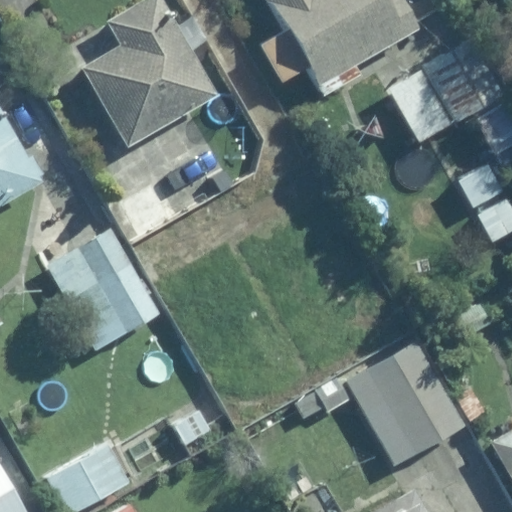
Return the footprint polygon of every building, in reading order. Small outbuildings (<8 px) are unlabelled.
[(123,46),(84,69),(129,145),(216,95),(160,0),(143,0),(108,21),(123,46)] [(265,0),(317,92),(423,33),(404,0),(265,0)] [(453,45),(421,62),(451,118),(483,101),(453,45)] [(413,65),(380,85),(411,138),(444,118),(413,65)] [(511,120),(499,100),(470,117),(493,155),(511,143),(511,120)] [(0,206),(44,182),(0,103),(0,206)] [(151,173),(112,196),(154,269),(193,248),(151,173)] [(241,207),(254,231),(315,198),(301,174),(241,207)] [(111,233),(73,255),(121,336),(159,313),(111,233)] [(416,341),(366,370),(414,452),(464,424),(416,341)] [(511,428),(491,441),(511,477),(511,428)] [(109,445),(46,480),(63,511),(75,511),(130,482),(109,445)] [(0,511),(19,511),(0,479),(0,511)] [(423,511),(412,493),(380,511),(423,511)]
